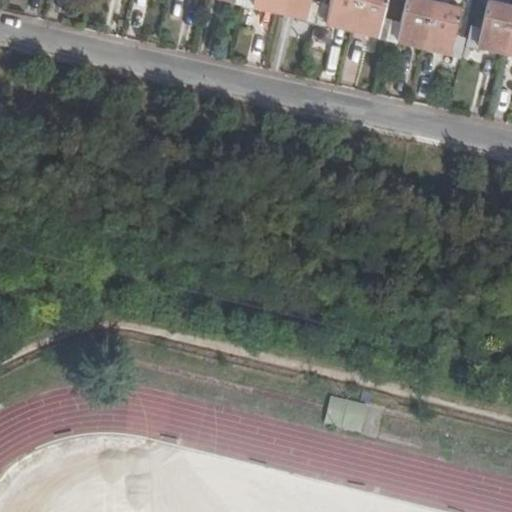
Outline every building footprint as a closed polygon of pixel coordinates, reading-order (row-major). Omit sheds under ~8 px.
[(246,0),(246,2),(310,18),(313,4),(306,2),(306,0),(246,0)] [(319,20),(382,35),(386,21),(379,19),(383,0),(330,0),(329,7),(322,6),(319,20)] [(394,23),(391,37),(452,52),(455,38),(449,36),(456,7),(426,0),(407,0),(402,25),(394,23)] [(511,6),(489,2),(482,32),(474,30),(471,44),(511,52),(511,6)] [(310,18),(319,20),(322,6),(313,4),(310,18)] [(382,35),(391,37),(394,23),(386,21),(382,35)] [(361,434),(367,405),(331,397),(324,426),(361,434)]
